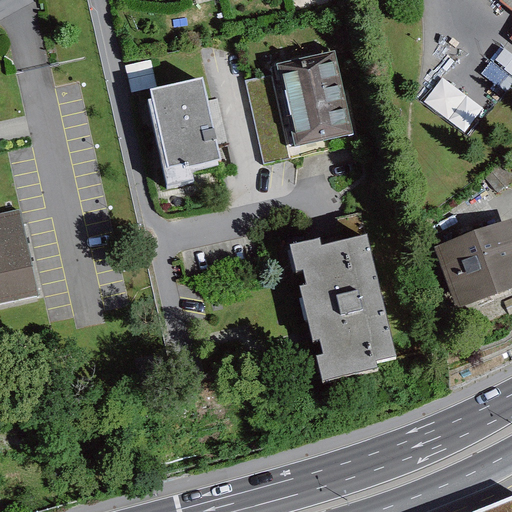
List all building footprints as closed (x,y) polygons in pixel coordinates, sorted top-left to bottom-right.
[(511,0),(510,0),(503,11),(511,17),(511,0)] [(338,59),(280,73),(299,152),(357,139),(338,59)] [(461,125),(474,97),(439,80),(426,107),(461,125)] [(204,91),(153,103),(172,185),(224,173),(204,91)] [(0,310),(39,302),(19,212),(0,216),(0,310)] [(511,229),(438,257),(462,320),(511,300),(511,229)] [(322,251),(294,257),(300,284),(307,282),(310,297),(303,298),(315,352),(323,350),(327,368),(321,370),(327,395),(380,383),(378,375),(397,370),(369,247),(323,257),(322,251)] [(511,511),(511,500),(481,511),(511,511)]
